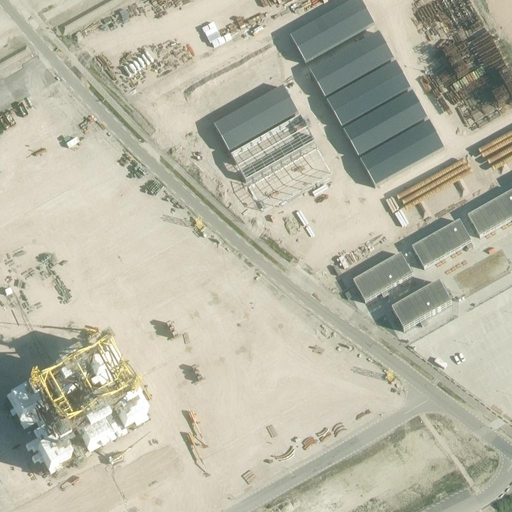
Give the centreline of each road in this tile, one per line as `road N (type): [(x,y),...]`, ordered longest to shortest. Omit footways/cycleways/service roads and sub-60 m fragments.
road 1 (unclassified): [(429,391),(199,211),(24,25)]
road 2 (unclassified): [(429,391),(423,402),(233,511)]
